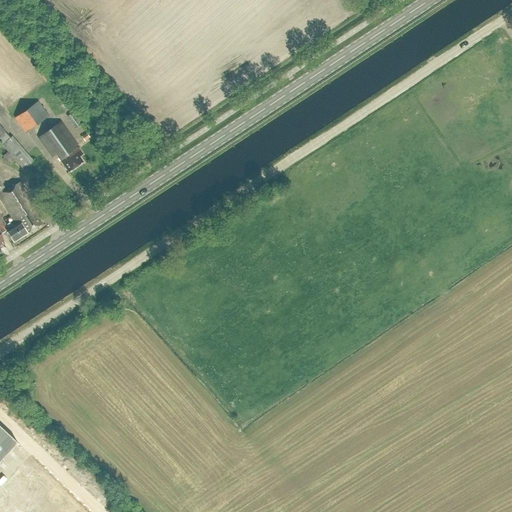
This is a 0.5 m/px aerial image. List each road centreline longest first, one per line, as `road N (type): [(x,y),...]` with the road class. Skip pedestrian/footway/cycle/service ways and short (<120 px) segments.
road 1 (unclassified): [(0,351),(511,13)]
road 2 (primary): [(0,283),(426,0)]
